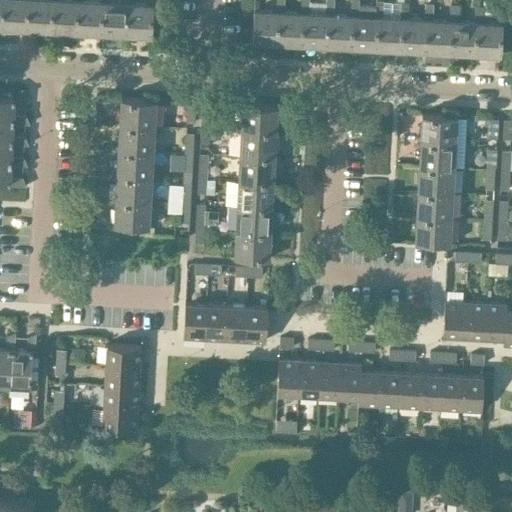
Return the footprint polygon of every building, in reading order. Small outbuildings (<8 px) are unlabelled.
[(27,0),(2,0),(1,26),(26,28),(27,0)] [(27,0),(26,28),(52,29),(53,0),(27,0)] [(78,0),(53,0),(52,29),(77,30),(78,0)] [(102,1),(107,1),(106,0),(98,0),(93,0),(78,0),(77,30),(100,32),(102,1)] [(131,2),(131,0),(123,0),(123,2),(107,1),(102,1),(100,32),(125,33),(127,2),(131,2)] [(127,2),(125,33),(150,34),(152,4),(156,4),(156,0),(148,0),(148,3),(131,2),(127,2)] [(279,9),(283,9),(283,0),(275,0),(275,9),(253,8),(251,40),(278,41),(279,9)] [(304,10),(308,10),(308,0),(299,0),(299,10),(283,9),(279,9),(278,41),(303,42),(304,10)] [(328,11),(332,12),(333,0),(324,0),(324,11),(308,10),(304,10),(303,42),(326,44),(328,11)] [(352,13),(358,13),(358,0),(349,0),(349,13),(332,12),(328,11),(326,44),(350,45),(352,13)] [(377,14),(382,14),(382,0),(374,0),(374,14),(358,13),(352,13),(350,45),(374,46),(377,14)] [(401,17),(407,17),(407,0),(399,0),(398,15),(382,14),(377,14),(374,46),(399,48),(401,17)] [(476,21),(474,52),(500,53),(501,23),(506,23),(507,6),(511,6),(511,1),(501,0),(500,6),(498,5),(497,22),(481,21),(476,21)] [(489,0),(483,0),(482,16),(494,16),(495,0),(489,0)] [(426,18),(431,18),(432,2),(424,2),(423,18),(407,17),(401,17),(399,48),(424,49),(426,18)] [(451,19),(456,19),(457,3),(449,3),(448,19),(431,18),(426,18),(424,49),(450,50),(451,19)] [(476,21),(481,21),(482,5),(474,4),(473,20),(456,20),(456,19),(451,19),(450,50),(474,52),(476,21)] [(0,121),(12,122),(28,123),(25,114),(12,113),(13,97),(0,96),(0,121)] [(118,124),(153,127),(155,99),(120,96),(118,124)] [(193,121),(194,101),(186,101),(185,121),(193,121)] [(207,122),(208,122),(209,102),(201,102),(200,122),(207,122)] [(240,129),(275,131),(276,105),(241,103),(240,129)] [(419,139),(454,141),(456,115),(421,113),(419,139)] [(495,138),(496,118),(488,117),(487,138),(495,138)] [(510,139),(511,119),(503,118),(502,138),(510,139)] [(11,134),(12,122),(0,121),(0,142),(11,143),(27,144),(23,134),(11,134)] [(152,153),(153,127),(118,124),(117,151),(152,153)] [(200,126),(199,142),(207,142),(208,137),(208,127),(200,126)] [(221,127),(208,127),(208,137),(220,137),(221,127)] [(273,156),(275,131),(240,129),(238,155),(273,156)] [(183,154),(192,155),(193,132),(184,131),(183,154)] [(453,166),(454,141),(419,139),(418,164),(453,166)] [(10,154),(11,143),(0,142),(0,163),(10,164),(26,165),(26,164),(22,155),(10,154)] [(485,167),(494,168),(495,148),(486,148),(485,167)] [(500,169),(509,169),(510,149),(501,148),(500,169)] [(150,178),(152,153),(117,151),(115,177),(150,178)] [(197,177),(206,177),(207,153),(198,152),(197,177)] [(191,180),(192,155),(183,154),(181,179),(191,180)] [(272,181),(273,156),(238,155),(237,180),(272,181)] [(9,175),(10,164),(0,163),(0,181),(2,181),(1,184),(25,185),(21,176),(9,175)] [(452,191),(453,166),(418,164),(417,190),(452,191)] [(493,189),(494,168),(485,167),(483,188),(493,189)] [(508,190),(509,169),(500,169),(498,189),(508,190)] [(149,203),(150,178),(115,177),(114,201),(149,203)] [(213,178),(206,177),(197,177),(196,193),(212,194),(213,178)] [(190,205),(191,180),(181,179),(180,205),(190,205)] [(271,206),(272,181),(237,180),(236,205),(271,206)] [(450,218),(452,191),(417,190),(415,217),(450,218)] [(490,239),(492,198),(483,198),(481,238),(490,239)] [(497,219),(506,220),(507,199),(498,199),(497,219)] [(148,226),(149,203),(114,201),(113,224),(148,226)] [(194,223),(205,223),(206,209),(206,203),(196,202),(194,223)] [(189,222),(190,205),(180,205),(179,222),(189,222)] [(269,232),(271,206),(236,205),(234,230),(235,230),(269,232)] [(206,209),(205,223),(217,223),(217,209),(206,209)] [(449,243),(450,218),(415,217),(414,241),(449,243)] [(506,221),(506,220),(497,219),(496,239),(505,240),(505,235),(506,221)] [(205,225),(205,223),(194,223),(193,243),(202,244),(203,225),(205,225)] [(268,258),(269,232),(235,230),(234,230),(233,256),(268,258)] [(466,260),(467,251),(453,250),(453,260),(466,260)] [(467,251),(466,260),(480,261),(481,252),(467,251)] [(507,263),(508,252),(494,252),(494,262),(507,263)] [(206,273),(207,263),(194,262),(193,272),(206,273)] [(207,263),(206,273),(220,274),(220,263),(207,263)] [(247,275),(247,265),(234,264),(234,275),(241,275),(240,282),(247,283),(247,275)] [(247,265),(247,275),(261,276),(261,265),(247,265)] [(464,301),(464,300),(443,299),(441,335),(462,336),(464,301)] [(483,337),(484,301),(464,300),(464,301),(462,336),(483,337)] [(184,301),(182,335),(203,336),(204,303),(205,302),(184,301)] [(502,338),(506,308),(506,302),(484,301),(483,337),(502,338)] [(204,303),(203,336),(223,338),(225,303),(205,302),(204,303)] [(225,303),(223,338),(245,339),(247,304),(225,303)] [(247,304),(245,339),(265,340),(266,310),(267,305),(247,304)] [(511,342),(511,308),(506,308),(502,338),(502,342),(511,342)] [(10,347),(13,347),(14,331),(5,334),(4,347),(0,346),(0,383),(8,384),(10,347)] [(10,347),(8,384),(29,385),(31,355),(34,355),(35,332),(26,335),(25,348),(13,347),(10,347)] [(292,346),(293,336),(279,336),(278,345),(292,346)] [(319,348),(320,338),(307,337),(306,347),(319,348)] [(320,338),(319,348),(333,349),(334,339),(320,338)] [(360,350),(361,340),(347,340),(347,349),(360,350)] [(361,340),(360,350),(374,351),(374,341),(361,340)] [(104,363),(138,364),(139,344),(105,343),(104,363)] [(55,361),(65,362),(65,348),(56,348),(55,361)] [(71,348),(71,360),(83,361),(84,349),(71,348)] [(402,358),(402,349),(388,348),(387,358),(402,358)] [(402,349),(402,358),(414,359),(415,349),(402,349)] [(442,361),(443,351),(429,350),(428,360),(442,361)] [(443,351),(442,361),(455,361),(456,352),(443,351)] [(483,363),(483,353),(470,353),(469,362),(483,363)] [(296,392),(298,358),(277,357),(276,391),(296,392)] [(317,393),(319,359),(298,358),(296,392),(317,393)] [(339,362),(339,360),(319,359),(317,393),(337,395),(339,362)] [(357,396),(360,367),(360,361),(339,360),(339,362),(337,395),(357,396)] [(64,375),(65,362),(55,361),(54,374),(64,375)] [(137,386),(138,364),(104,363),(103,384),(137,386)] [(379,403),(380,368),(360,367),(357,396),(357,402),(379,403)] [(400,404),(403,370),(380,368),(379,403),(400,404)] [(422,405),(424,371),(403,370),(400,404),(422,405)] [(443,407),(444,372),(424,371),(422,405),(443,407)] [(461,408),(464,373),(444,372),(443,407),(461,408)] [(464,373),(461,408),(480,409),(482,374),(464,373)] [(136,407),(137,386),(103,384),(102,405),(136,407)] [(53,402),(63,402),(64,389),(54,388),(53,402)] [(62,416),(63,402),(53,402),(52,415),(62,416)] [(135,427),(136,407),(102,405),(101,426),(135,427)] [(13,407),(12,426),(35,427),(35,425),(36,408),(19,407),(13,407)] [(0,476),(0,492),(14,496),(18,483),(0,476)] [(27,511),(29,505),(0,497),(0,511),(27,511)] [(454,511),(510,511),(511,511),(491,510),(492,499),(456,497),(454,511)] [(398,499),(397,511),(401,511),(410,511),(411,499),(398,499)]
